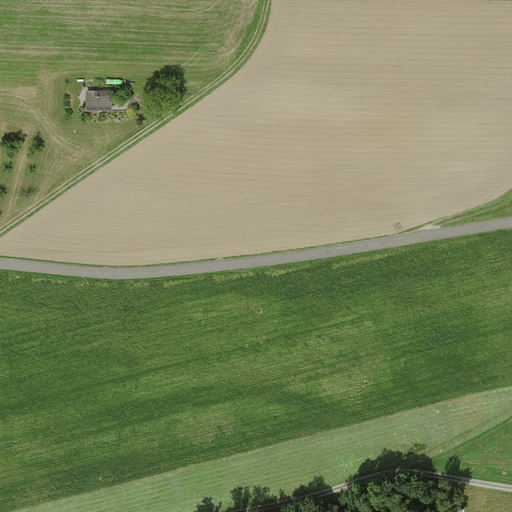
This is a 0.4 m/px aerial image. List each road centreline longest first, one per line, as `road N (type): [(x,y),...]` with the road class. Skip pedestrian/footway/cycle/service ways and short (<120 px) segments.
road 1 (tertiary): [(511,222),(123,275),(0,263)]
road 2 (track): [(266,0),(261,27),(236,66),(0,232)]
road 3 (track): [(511,488),(402,468),(236,511)]
road 4 (track): [(511,412),(402,468)]
